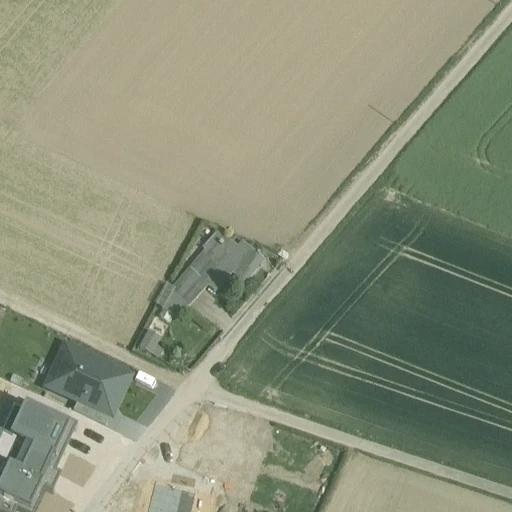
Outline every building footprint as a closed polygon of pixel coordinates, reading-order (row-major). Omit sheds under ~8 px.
[(221,240),(191,272),(194,275),(209,289),(215,295),(231,278),(242,287),(261,266),(242,248),(236,254),(221,240)] [(194,275),(175,296),(190,310),(209,289),(194,275)] [(155,357),(165,340),(149,331),(140,349),(155,357)] [(131,380),(66,351),(49,389),(79,403),(111,417),(114,418),(131,380)] [(111,417),(79,403),(74,415),(105,429),(111,417)] [(54,476),(76,430),(33,410),(31,414),(14,406),(1,433),(0,432),(0,511),(36,511),(45,493),(52,497),(60,479),(54,476)] [(250,430),(198,415),(188,448),(182,446),(175,468),(182,470),(180,476),(199,481),(200,476),(221,482),(225,468),(216,465),(218,458),(239,463),(241,458),(254,462),(260,440),(248,436),(250,430)]
